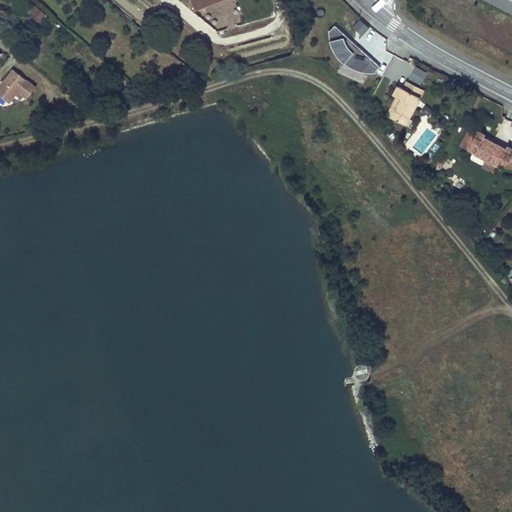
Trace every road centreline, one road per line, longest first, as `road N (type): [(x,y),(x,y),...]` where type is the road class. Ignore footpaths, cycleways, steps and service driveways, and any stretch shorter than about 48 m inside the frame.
road 1 (track): [(0,143),(297,69),(329,85),(511,308)]
road 2 (tertiary): [(511,92),(373,11)]
